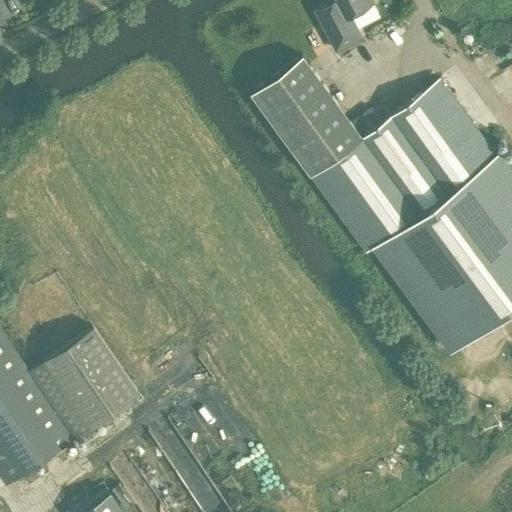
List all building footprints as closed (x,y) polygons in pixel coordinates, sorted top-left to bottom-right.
[(335,51),(360,38),(348,15),(372,3),(370,0),(329,0),(330,2),(314,11),(335,51)] [(309,173),(359,136),(300,55),(250,92),(309,173)] [(371,246),(494,155),(438,78),(359,136),(309,173),(366,251),(371,246)] [(449,351),(511,304),(511,166),(500,150),(494,155),(371,246),(449,351)] [(72,437),(137,393),(92,326),(26,368),(72,437)] [(72,437),(26,368),(0,329),(0,475),(5,482),(72,437)] [(124,511),(109,491),(79,511),(124,511)]
